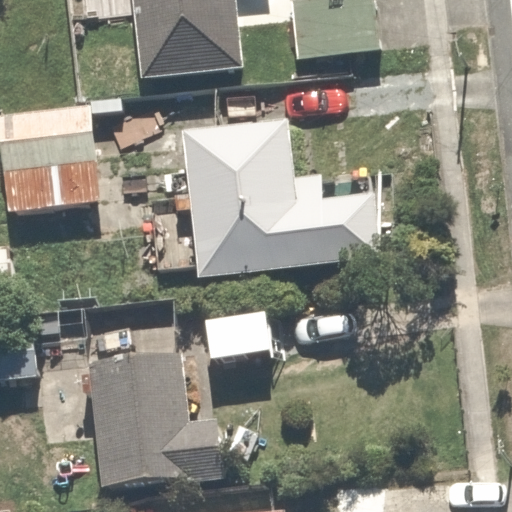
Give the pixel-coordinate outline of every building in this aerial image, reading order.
[(136,0),(145,85),(247,76),(239,0),(136,0)] [(296,0),(295,0),(302,62),(429,47),(423,0),(296,0)] [(8,219),(108,216),(107,189),(168,187),(166,151),(106,153),(105,111),(5,114),(8,219)] [(301,209),(293,127),(187,138),(202,285),(388,266),(381,201),(301,209)] [(3,267),(0,267),(0,312),(27,313),(30,251),(3,250),(3,267)] [(0,390),(46,389),(44,338),(0,339),(0,390)] [(187,358),(93,365),(103,495),(226,486),(222,423),(192,425),(187,358)]
